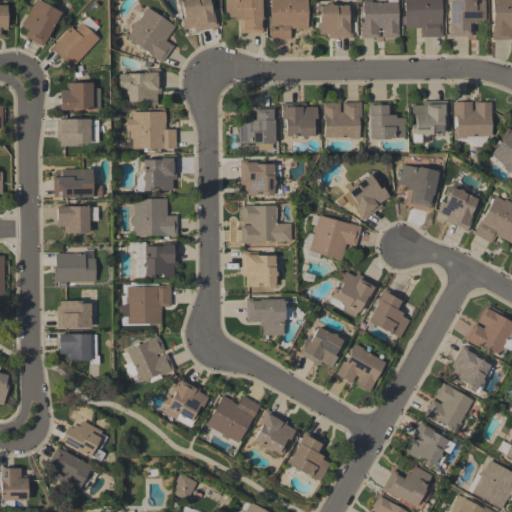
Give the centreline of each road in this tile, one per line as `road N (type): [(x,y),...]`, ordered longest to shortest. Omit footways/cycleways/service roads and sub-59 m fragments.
road 1 (residential): [(375,436),(243,363),(219,360),(202,335),(209,74)]
road 2 (residential): [(209,74),(226,66),(511,79)]
road 3 (residential): [(32,394),(30,117)]
road 4 (residential): [(468,271),(332,511)]
road 5 (residential): [(401,248),(431,252),(511,296)]
